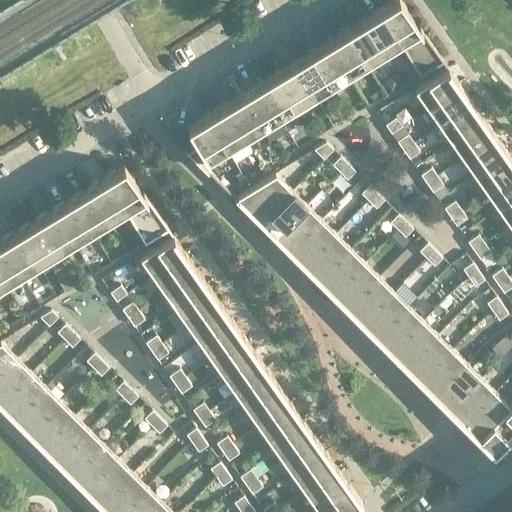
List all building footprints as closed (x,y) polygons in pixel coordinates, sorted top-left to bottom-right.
[(401,0),(389,0),(387,2),(380,6),(401,40),(421,28),(420,25),(418,27),(406,7),(406,6),(401,0)] [(401,40),(380,6),(362,17),(383,51),(400,41),(401,40)] [(383,51),(362,17),(345,28),(366,62),(383,51)] [(366,62),(345,28),(328,38),(349,72),(366,62)] [(443,59),(421,28),(401,40),(400,41),(420,73),(443,59)] [(349,72),(328,38),(310,49),(331,83),(349,72)] [(331,83),(310,49),(293,59),(314,94),(331,83)] [(314,94),(293,59),(275,70),(296,104),(314,94)] [(415,88),(427,106),(460,83),(448,65),(415,88)] [(296,104),(275,70),(258,81),(279,115),(296,104)] [(387,83),(390,89),(399,84),(394,75),(388,78),(387,83)] [(279,115),(258,81),(240,92),(261,126),(279,115)] [(472,99),(460,83),(427,106),(439,123),(472,99)] [(261,126),(240,92),(223,102),(244,137),(261,126)] [(484,116),(472,99),(439,123),(451,139),(484,116)] [(244,137),(223,102),(205,113),(226,147),(244,137)] [(226,147),(205,113),(187,124),(197,141),(187,147),(185,145),(184,146),(229,190),(229,189),(199,158),(205,154),(208,158),(226,147)] [(396,115),(385,122),(391,131),(402,124),(396,115)] [(495,133),(484,116),(451,139),(463,156),(495,133)] [(297,131),(292,122),(286,126),(291,134),(297,131)] [(408,132),(397,139),(403,148),(414,140),(408,132)] [(507,149),(495,133),(463,156),(474,173),(507,149)] [(326,140),(313,148),(323,157),(333,147),(326,140)] [(420,149),(414,140),(403,148),(409,156),(420,149)] [(511,171),(511,156),(507,149),(474,173),(486,189),(511,171)] [(348,161),(340,154),(332,162),(340,170),(348,161)] [(355,169),(348,161),(340,170),(347,177),(355,169)] [(124,163),(121,164),(105,174),(126,208),(125,209),(126,210),(147,197),(124,163)] [(431,165),(420,172),(427,181),(437,174),(431,165)] [(292,188),(275,171),(234,196),(260,221),(292,188)] [(511,195),(511,171),(486,189),(498,206),(511,195)] [(126,208),(105,174),(88,185),(109,219),(125,209),(126,208)] [(443,182),(437,174),(427,181),(433,190),(443,182)] [(377,190),(369,183),(361,191),(369,198),(377,190)] [(109,219),(88,185),(70,195),(91,230),(109,219)] [(307,203),(292,188),(260,221),(274,235),(307,203)] [(384,198),(377,190),(369,198),(376,206),(384,198)] [(91,230),(70,195),(53,206),(74,240),(91,230)] [(511,221),(511,195),(498,206),(510,223),(511,221)] [(168,227),(147,197),(126,210),(145,241),(168,227)] [(455,198),(444,206),(450,214),(461,207),(455,198)] [(321,217),(307,203),(274,235),(289,250),(321,217)] [(74,240),(53,206),(35,217),(56,251),(74,240)] [(467,216),(461,207),(450,214),(456,223),(467,216)] [(406,219),(398,211),(390,220),(398,227),(406,219)] [(56,251),(35,217),(18,227),(39,262),(56,251)] [(336,231),(321,217),(289,250),(303,264),(336,231)] [(413,226),(406,219),(398,227),(405,235),(413,226)] [(39,262),(18,227),(1,238),(22,272),(39,262)] [(350,246),(336,231),(303,264),(318,278),(350,246)] [(478,232),(468,239),(474,248),(484,241),(478,232)] [(185,250),(173,233),(140,256),(152,274),(185,250)] [(22,272),(1,238),(0,238),(0,276),(4,283),(22,272)] [(435,248),(427,240),(419,248),(427,256),(435,248)] [(490,249),(484,241),(474,248),(480,257),(490,249)] [(365,260),(350,246),(318,278),(332,293),(365,260)] [(442,255),(435,248),(427,256),(434,263),(442,255)] [(197,267),(185,250),(152,274),(164,290),(197,267)] [(379,274),(365,260),(332,293),(347,307),(379,274)] [(478,268),(472,260),(463,266),(469,275),(478,268)] [(502,265),(491,273),(497,282),(508,274),(502,265)] [(209,284),(197,267),(164,290),(176,307),(209,284)] [(484,277),(478,268),(469,275),(475,284),(484,277)] [(394,289),(379,274),(347,307),(361,322),(394,289)] [(511,284),(511,279),(508,274),(497,282),(504,290),(511,284)] [(121,283),(110,290),(116,299),(127,292),(121,283)] [(220,300),(209,284),(176,307),(188,324),(220,300)] [(409,304),(394,289),(361,322),(376,336),(409,304)] [(502,302),(496,294),(487,300),(493,309),(502,302)] [(132,299),(122,307),(128,316),(138,308),(132,299)] [(232,317),(220,300),(188,324),(199,340),(232,317)] [(508,311),(502,302),(493,309),(499,318),(508,311)] [(423,318),(409,304),(376,336),(391,351),(423,318)] [(51,308),(39,315),(48,324),(58,314),(51,308)] [(145,317),(138,308),(128,316),(134,324),(145,317)] [(244,334),(232,317),(199,340),(211,357),(244,334)] [(438,332),(423,318),(391,351),(405,365),(438,332)] [(73,329),(65,321),(57,330),(64,337),(73,329)] [(80,336),(73,329),(64,337),(72,345),(80,336)] [(452,347),(438,332),(405,365),(420,379),(452,347)] [(156,333),(145,340),(151,349),(162,341),(156,333)] [(256,350),(244,334),(211,357),(223,374),(256,350)] [(511,342),(505,335),(495,344),(503,353),(511,344),(511,342)] [(0,373),(17,356),(0,339),(0,338),(0,373)] [(168,350),(162,341),(151,349),(158,358),(168,350)] [(467,361),(452,347),(420,379),(434,394),(467,361)] [(102,358),(94,350),(86,358),(93,366),(102,358)] [(268,367),(256,350),(223,374),(235,390),(268,367)] [(0,402),(32,370),(17,356),(0,373),(0,402)] [(109,365),(102,358),(93,366),(101,373),(109,365)] [(481,375),(467,361),(434,394),(449,408),(481,375)] [(179,366),(169,374),(175,382),(186,375),(179,366)] [(280,384),(268,367),(235,390),(247,407),(280,384)] [(46,385),(32,370),(0,402),(0,403),(14,417),(46,385)] [(192,383),(186,375),(175,382),(181,391),(192,383)] [(496,390),(481,375),(449,408),(463,423),(496,390)] [(131,386),(123,379),(115,387),(123,395),(131,386)] [(291,401),(280,384),(247,407),(258,424),(291,401)] [(61,399),(46,385),(14,417),(28,432),(61,399)] [(138,394),(131,386),(123,395),(130,402),(138,394)] [(510,404),(496,390),(463,423),(478,437),(504,411),(510,404)] [(75,413),(61,399),(28,432),(43,446),(75,413)] [(203,400),(192,407),(199,416),(209,408),(203,400)] [(303,418),(291,401),(258,424),(270,441),(303,418)] [(160,415),(152,408),(144,416),(152,424),(160,415)] [(215,417),(209,408),(199,416),(205,425),(215,417)] [(511,432),(511,419),(504,411),(478,437),(493,452),(511,432)] [(90,428),(75,413),(43,446),(57,460),(90,428)] [(167,423),(160,415),(152,424),(159,431),(167,423)] [(315,434),(303,418),(270,441),(282,457),(315,434)] [(202,434),(196,426),(186,432),(192,441),(202,434)] [(104,442),(90,428),(57,460),(72,475),(104,442)] [(227,433),(216,441),(222,449),(233,442),(227,433)] [(208,443),(202,434),(192,441),(198,450),(208,443)] [(327,451),(315,434),(282,457),(294,474),(327,451)] [(119,457),(104,442),(72,475),(86,489),(119,457)] [(239,451),(233,442),(222,449),(228,458),(239,451)] [(338,468),(327,451),(294,474),(305,491),(338,468)] [(134,471),(119,457),(86,489),(101,504),(134,471)] [(226,468),(219,460),(210,466),(216,475),(226,468)] [(250,467),(240,474),(246,483),(256,475),(250,467)] [(232,477),(226,468),(216,475),(222,484),(232,477)] [(350,484),(338,468),(305,491),(320,511),(322,511),(339,496),(337,493),(350,484)] [(121,511),(148,486),(134,471),(101,504),(109,511),(121,511)] [(262,484),(256,475),(246,483),(252,491),(262,484)] [(353,511),(363,502),(350,484),(337,493),(339,496),(322,511),(353,511)] [(150,511),(163,500),(148,486),(121,511),(150,511)] [(234,500),(240,509),(249,502),(243,493),(234,500)] [(174,511),(163,500),(150,511),(174,511)] [(274,500),(263,508),(266,511),(275,511),(280,509),(274,500)] [(253,511),(256,511),(249,502),(240,509),(242,511),(253,511)]
